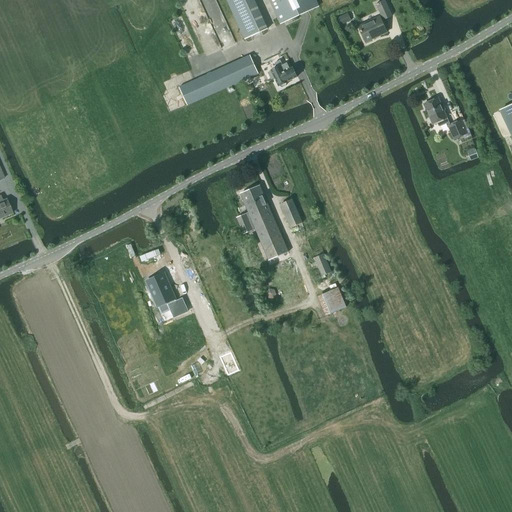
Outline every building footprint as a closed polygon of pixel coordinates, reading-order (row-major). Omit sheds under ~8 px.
[(254,0),(226,0),(245,40),(268,29),(254,0)] [(316,0),(268,0),(280,25),(319,7),(316,0)] [(383,21),(392,17),(385,1),(376,5),(383,21)] [(347,14),(337,19),(340,26),(351,21),(347,14)] [(365,43),(386,33),(379,18),(358,27),(365,43)] [(250,55),(179,88),(187,106),(258,74),(250,55)] [(272,71),(268,73),(271,80),(275,78),(279,87),(280,86),(283,87),(286,86),(287,83),(288,83),(287,82),(297,77),(293,68),(290,69),(287,64),(283,66),(281,61),(276,63),(278,68),(272,71)] [(438,98),(423,105),(432,124),(436,122),(438,126),(439,126),(439,127),(449,123),(443,111),(445,110),(442,105),(441,105),(438,98)] [(511,105),(500,111),(511,136),(511,105)] [(461,120),(447,126),(453,140),(467,134),(461,120)] [(475,150),(467,153),(469,159),(470,160),(478,157),(475,150)] [(289,253),(260,186),(241,194),(249,213),(236,218),(244,235),(255,230),(269,262),(289,253)] [(0,219),(13,214),(6,199),(0,201),(0,219)] [(292,200),(280,205),(290,229),(302,223),(292,200)] [(257,247),(250,250),(255,262),(262,259),(257,247)] [(212,330),(241,317),(210,249),(181,262),(212,330)] [(321,276),(331,272),(323,254),(313,258),(321,276)] [(169,290),(163,274),(152,278),(153,280),(147,282),(154,297),(155,297),(159,305),(167,301),(174,316),(188,310),(182,298),(176,300),(171,289),(169,290)] [(333,276),(314,284),(328,316),(346,308),(333,276)] [(269,290),(266,294),(268,298),(273,299),(276,295),(274,290),(269,290)]
